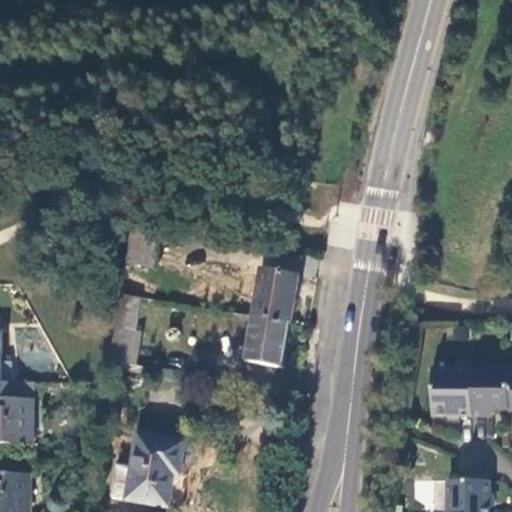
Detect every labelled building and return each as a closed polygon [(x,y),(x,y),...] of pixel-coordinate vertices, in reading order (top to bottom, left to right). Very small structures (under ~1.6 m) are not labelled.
[(160,230),(133,225),(127,262),(153,267),(160,230)] [(256,317),(293,323),(301,277),(264,270),(256,317)] [(137,331),(142,297),(122,294),(110,361),(131,364),(138,365),(142,332),(137,331)] [(285,368),(293,323),(256,317),(248,361),(285,368)] [(0,403),(19,404),(19,387),(1,386),(1,336),(0,335),(0,403)] [(472,375),(472,371),(432,371),(431,418),(472,419),(472,375)] [(510,377),(510,375),(472,375),(472,419),(487,419),(487,412),(510,412),(510,377)] [(0,447),(30,448),(30,387),(19,387),(19,404),(0,403),(0,447)] [(113,498),(168,508),(175,473),(179,474),(185,442),(140,433),(133,468),(119,465),(113,498)] [(0,511),(27,511),(28,479),(0,478),(0,511)] [(449,511),(490,511),(490,483),(450,483),(449,511)]
